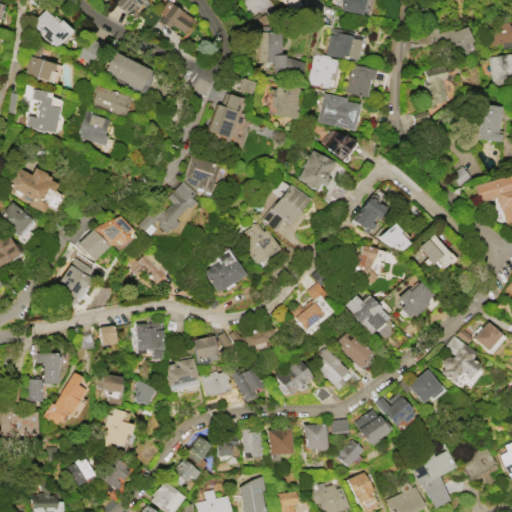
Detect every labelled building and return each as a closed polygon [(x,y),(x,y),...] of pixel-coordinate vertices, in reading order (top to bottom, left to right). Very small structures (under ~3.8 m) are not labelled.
[(133,4),(125,14),(113,4),(115,0),(142,0),(137,7),(133,4)] [(187,21),(189,22),(182,32),(170,23),(167,27),(157,21),(161,15),(157,12),(165,0),(190,17),(187,21)] [(295,5),(287,11),(278,0),(296,0),(298,4),(295,5)] [(339,9),(340,0),(362,0),(359,13),(339,9)] [(43,9),(56,21),(59,19),(70,30),(53,47),(29,24),(43,9)] [(511,46),(502,48),(501,42),(486,45),(482,26),(507,21),(508,25),(511,24),(511,46)] [(471,40),(463,44),(466,52),(453,58),(443,35),(440,37),(438,32),(451,27),(452,31),(465,25),(471,40)] [(329,27),(365,34),(361,54),(355,53),(354,60),(323,54),(329,27)] [(417,44),(416,28),(435,27),(436,36),(429,36),(429,43),(417,44)] [(273,67),(270,67),(270,62),(256,62),(255,37),(258,37),(258,31),(279,31),(279,53),(283,53),(283,55),(302,62),(298,75),(273,67)] [(91,62),(76,55),(87,34),(102,41),(91,62)] [(33,43),(42,46),(38,58),(53,63),(51,71),(47,70),(45,79),(23,73),(28,55),(30,55),(33,43)] [(149,78),(142,91),(112,75),(113,74),(109,72),(110,71),(104,68),(106,64),(105,63),(112,50),(149,70),(149,78)] [(511,81),(492,85),(487,56),(511,52),(511,81)] [(311,54),(313,54),(313,53),(319,54),(328,56),(328,57),(334,59),(331,72),(329,72),(325,87),(305,83),(311,54)] [(344,91),(350,62),(354,63),(354,64),(373,69),(371,78),(369,77),(364,96),(344,91)] [(444,100),(434,102),(435,106),(428,108),(427,101),(429,100),(426,89),(424,90),(421,80),(424,79),(422,70),(441,65),(442,67),(444,68),(445,72),(443,74),(444,77),(439,78),(444,100)] [(240,76),(253,81),(249,93),(236,89),(240,76)] [(122,115),(89,105),(94,91),(91,90),(93,84),(128,95),(128,97),(130,98),(125,113),(122,113),(122,115)] [(272,114),(272,105),(270,105),(270,95),(272,95),(274,95),(274,85),(289,86),(291,85),(294,85),(296,88),(296,92),(294,93),(293,110),(294,111),(294,115),(292,117),(288,117),(286,115),(272,114)] [(48,101),(47,105),(57,107),(52,132),(42,130),(42,132),(23,125),(25,115),(34,117),(35,110),(33,109),(35,102),(37,103),(37,100),(29,98),(31,88),(44,91),(43,97),(46,98),(47,98),(48,99),(48,100),(48,101)] [(214,103),(218,105),(223,92),(236,96),(240,97),(239,101),(241,102),(237,111),(242,113),(240,117),(244,118),(237,137),(234,136),(232,142),(225,140),(224,141),(211,137),(212,132),(205,130),(214,103)] [(315,121),(322,92),(344,97),(344,100),(357,103),(351,129),(315,121)] [(499,105),(495,132),(491,131),(491,132),(500,133),(499,141),(473,137),(474,129),(470,129),(474,102),(499,105)] [(102,145),(74,135),(84,109),(94,112),(94,115),(100,117),(100,116),(107,119),(102,134),(105,135),(102,145)] [(410,114),(423,110),(423,111),(425,110),(427,116),(425,116),(425,117),(413,121),(410,114)] [(352,140),(338,159),(333,155),(333,154),(321,145),(321,144),(318,142),(325,133),(325,134),(329,128),(332,130),(340,136),(342,133),(345,135),(352,140)] [(309,149),(331,161),(323,176),(326,178),(322,185),(318,183),(314,190),(302,183),(302,182),(295,178),(301,167),(299,166),(309,149)] [(181,179),(184,173),(182,172),(188,155),(195,157),(195,158),(216,165),(211,182),(212,182),(207,197),(199,194),(199,192),(193,190),(181,179)] [(45,173),(44,174),(50,176),(48,179),(56,183),(52,189),(62,194),(53,210),(44,205),(41,212),(26,204),(27,202),(19,197),(21,193),(14,189),(12,193),(7,190),(11,181),(7,179),(14,165),(30,174),(34,166),(45,173)] [(449,174),(460,165),(470,177),(458,185),(449,174)] [(307,198),(287,223),(281,219),(272,231),(258,220),(268,207),(269,207),(277,196),(267,189),(276,177),(286,184),(287,183),(307,198)] [(511,228),(511,227),(511,177),(478,188),(483,204),(502,198),(511,228)] [(164,233),(156,225),(158,223),(154,218),(153,219),(154,220),(151,224),(154,227),(148,234),(136,223),(148,212),(151,215),(158,207),(163,211),(164,209),(163,209),(169,203),(169,204),(171,202),(165,196),(181,180),(194,192),(189,197),(194,201),(188,207),(186,205),(173,218),(177,222),(171,229),(169,227),(164,233)] [(352,220),(357,213),(355,212),(368,194),(372,193),(375,196),(376,200),(374,203),(375,203),(376,202),(383,207),(375,219),(372,217),(369,221),(373,224),(369,230),(368,229),(366,232),(361,229),(362,227),(352,220)] [(15,236),(0,222),(0,212),(11,200),(21,209),(23,207),(36,218),(33,222),(31,221),(18,235),(16,234),(15,236)] [(118,214),(129,228),(131,231),(127,234),(128,235),(120,241),(119,241),(117,243),(114,240),(107,245),(91,227),(118,214)] [(254,264),(240,244),(244,242),(238,233),(255,222),(261,230),(264,228),(277,248),(254,264)] [(376,235),(390,222),(398,230),(396,231),(406,242),(398,250),(396,247),(394,248),(391,244),(389,246),(381,240),(376,235)] [(90,260),(83,252),(82,254),(74,246),(76,244),(74,243),(91,228),(106,245),(90,260)] [(415,246),(430,233),(446,251),(448,250),(454,258),(449,262),(447,261),(440,268),(438,265),(436,267),(431,262),(428,264),(427,263),(425,265),(421,260),(423,258),(424,256),(415,246)] [(8,235),(12,243),(15,242),(20,251),(12,255),(12,257),(0,263),(0,236),(2,239),(8,235)] [(359,274),(360,272),(351,270),(354,254),(358,254),(360,244),(375,247),(375,248),(382,250),(380,258),(378,258),(374,275),(374,277),(366,283),(359,274)] [(214,292),(201,270),(217,261),(214,256),(225,249),(224,248),(227,246),(243,274),(231,281),(232,284),(224,289),(223,286),(214,292)] [(127,267),(142,254),(155,267),(159,264),(163,269),(160,271),(162,273),(153,281),(144,270),(138,270),(133,274),(127,267)] [(73,256),(89,269),(84,276),(87,278),(81,286),(83,288),(75,299),(72,296),(72,300),(69,303),(65,303),(63,300),(64,297),(50,287),(73,256)] [(331,311),(315,323),(317,326),(306,334),(302,329),(301,329),(287,311),(297,303),(301,309),(311,301),(311,300),(311,299),(304,290),(315,281),(325,293),(320,297),(331,311)] [(395,297),(405,288),(407,290),(417,281),(429,294),(422,300),(425,303),(411,315),(409,312),(404,316),(397,308),(401,304),(395,297)] [(376,337),(395,321),(377,301),(359,317),(376,337)] [(470,337),(484,321),(498,333),(498,334),(501,337),(488,352),(484,349),(470,337)] [(133,322),(159,322),(159,332),(160,332),(160,336),(160,347),(161,347),(161,351),(160,351),(160,358),(149,358),(149,349),(144,349),(144,353),(134,353),(134,348),(133,348),(133,322)] [(96,326),(111,324),(113,342),(98,344),(96,326)] [(245,345),(241,330),(260,324),(261,326),(267,324),(273,330),(266,337),(264,338),(265,340),(260,342),(260,341),(245,345)] [(453,334),(458,327),(470,336),(465,342),(453,334)] [(334,341),(349,328),(370,351),(361,359),(363,362),(357,367),(334,341)] [(232,329),(240,340),(233,345),(225,334),(232,329)] [(214,335),(221,331),(229,343),(222,348),(214,335)] [(77,347),(89,347),(89,332),(77,332),(77,347)] [(189,339),(211,334),(215,353),(214,354),(215,358),(208,360),(207,355),(193,358),(189,339)] [(449,357),(451,354),(441,346),(450,334),(473,352),(469,358),(477,364),(467,378),(459,371),(451,382),(438,372),(441,367),(440,366),(439,362),(440,359),(443,357),(446,356),(449,357)] [(334,388),(322,375),(321,376),(309,361),(325,347),(332,354),(333,353),(339,360),(338,361),(346,370),(338,376),(341,379),(340,380),(342,382),(334,388)] [(49,384),(40,384),(40,400),(26,400),(26,378),(40,378),(40,374),(40,369),(40,367),(41,361),(33,361),(33,351),(56,352),(56,356),(57,356),(57,365),(55,365),(55,382),(51,382),(49,384)] [(169,389),(167,390),(166,385),(164,376),(166,375),(164,369),(166,369),(165,364),(173,363),(174,367),(177,366),(176,360),(191,357),(196,379),(195,379),(196,383),(177,388),(177,389),(176,389),(173,390),(171,390),(170,390),(169,389)] [(286,394),(284,392),(281,394),(274,385),(276,383),(275,381),(276,380),(272,375),(297,358),(311,377),(302,384),(304,385),(297,390),(296,388),(286,394)] [(229,373),(239,369),(240,372),(252,366),(260,384),(250,389),(253,394),(241,399),(229,373)] [(427,367),(433,374),(431,376),(439,386),(438,387),(441,390),(430,398),(427,395),(419,402),(408,389),(404,393),(396,382),(403,376),(407,382),(424,368),(425,369),(427,367)] [(203,395),(197,374),(215,369),(216,372),(225,370),(227,378),(225,378),(228,389),(209,395),(208,393),(203,395)] [(54,424),(40,416),(49,402),(51,403),(58,392),(71,371),(79,376),(74,383),(82,388),(65,415),(64,415),(60,422),(56,420),(54,424)] [(97,388),(97,387),(94,387),(96,378),(99,379),(100,373),(119,376),(116,391),(97,388)] [(152,387),(143,403),(139,401),(138,403),(133,400),(134,398),(131,397),(134,391),(131,389),(136,379),(152,387)] [(319,401),(311,391),(316,386),(323,386),(329,393),(319,401)] [(372,401),(379,395),(384,401),(396,391),(399,395),(410,409),(409,410),(412,414),(403,422),(400,418),(391,425),(372,401)] [(98,437),(101,429),(99,428),(100,424),(103,425),(107,413),(110,414),(113,407),(123,411),(119,420),(131,424),(127,434),(124,432),(119,445),(108,441),(107,445),(101,442),(102,439),(98,437)] [(388,428),(385,430),(385,431),(375,438),(376,439),(368,445),(366,441),(363,443),(359,436),(357,437),(354,432),(356,431),(354,428),(355,428),(351,421),(358,416),(357,416),(370,408),(374,415),(376,414),(379,419),(382,417),(388,428)] [(35,433),(0,433),(0,410),(35,410),(35,433)] [(327,419),(344,418),(345,431),(328,432),(327,419)] [(311,447),(301,447),(300,424),(322,422),(323,446),(322,446),(321,449),(314,449),(311,447)] [(260,454),(249,454),(249,456),(242,457),(242,452),(241,452),(240,437),(239,437),(238,428),(249,428),(249,431),(259,430),(260,454)] [(270,458),(268,433),(293,431),(295,456),(270,458)] [(208,444),(194,462),(183,454),(186,450),(185,449),(196,435),(208,444)] [(214,455),(213,442),(225,442),(224,435),(235,435),(235,444),(228,444),(229,454),(214,455)] [(344,466),(332,454),(342,443),(344,444),(349,438),(360,448),(355,454),(356,455),(353,459),(351,459),(344,466)] [(511,473),(506,475),(498,454),(505,450),(503,444),(511,441),(511,443),(511,473)] [(433,510),(413,470),(450,451),(459,470),(441,479),(452,501),(433,510)] [(112,488),(111,488),(108,492),(102,487),(105,483),(97,476),(114,454),(118,458),(118,459),(125,465),(123,468),(127,470),(120,479),(116,476),(114,478),(118,481),(117,482),(118,483),(117,483),(119,485),(116,489),(113,487),(112,488)] [(65,466),(82,457),(91,474),(81,478),(82,480),(74,484),(65,466)] [(177,484),(167,476),(172,469),(171,468),(179,457),(196,471),(191,478),(185,474),(177,484)] [(344,478),(361,471),(363,475),(368,473),(371,480),(366,482),(370,490),(368,490),(369,494),(371,493),(376,506),(363,511),(360,511),(357,502),(355,503),(346,483),(344,484),(343,480),(345,479),(344,478)] [(239,511),(236,486),(243,482),(249,479),(255,476),(258,476),(261,475),(262,489),(259,490),(261,506),(262,506),(262,510),(261,510),(261,511),(239,511)] [(28,494),(36,494),(36,492),(42,492),(42,490),(39,490),(39,479),(47,479),(47,495),(50,495),(50,494),(56,494),(56,498),(54,498),(54,501),(59,501),(60,510),(58,511),(52,511),(52,510),(40,510),(40,511),(33,511),(33,510),(29,510),(28,494)] [(161,479),(174,489),(173,490),(180,496),(166,511),(164,511),(159,508),(159,509),(147,500),(152,493),(151,492),(161,479)] [(309,490),(307,483),(315,481),(315,483),(322,481),(323,485),(332,483),(334,488),(339,486),(346,508),(329,511),(320,511),(320,508),(318,508),(316,502),(312,503),(309,490)] [(390,511),(415,511),(426,507),(416,487),(385,502),(390,511)] [(225,494),(228,510),(221,511),(195,511),(193,502),(203,499),(201,491),(211,488),(213,497),(225,494)] [(274,511),(272,492),(293,490),(294,503),(290,503),(291,511),(274,511)] [(136,511),(138,510),(143,503),(155,511),(136,511)] [(179,511),(179,508),(182,508),(182,503),(191,503),(191,511),(179,511)]
